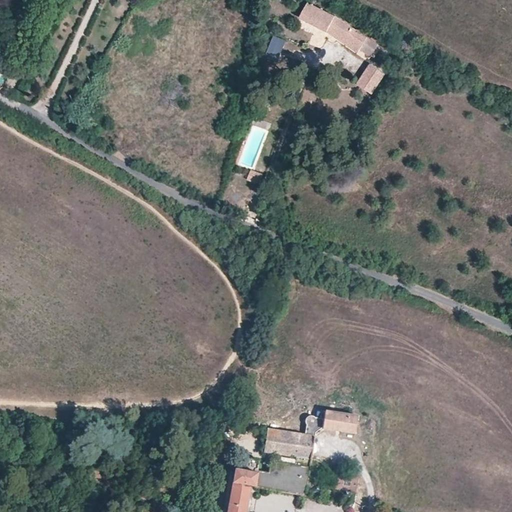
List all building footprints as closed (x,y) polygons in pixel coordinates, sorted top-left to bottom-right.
[(362,43),(366,38),(333,17),(307,4),(300,18),(328,32),(357,51),(362,43)] [(377,46),(366,38),(362,43),(373,50),(377,46)] [(372,64),(358,84),(373,94),(387,75),(372,64)] [(262,172),(254,169),(250,179),(259,182),(262,172)] [(323,428),(354,433),(357,416),(326,411),(323,428)] [(307,418),(307,430),(320,431),(320,418),(307,418)] [(277,430),(267,429),(265,452),(293,455),(312,458),(314,437),(277,430)] [(318,473),(325,466),(324,465),(321,463),(318,461),(316,460),(314,460),(311,459),(312,458),(293,455),(292,464),(270,460),(267,472),(257,470),(259,461),(238,457),(235,469),(234,469),(227,511),(245,511),(250,487),(305,496),(309,471),(318,473)] [(334,487),(356,491),(358,479),(336,474),(334,487)]
